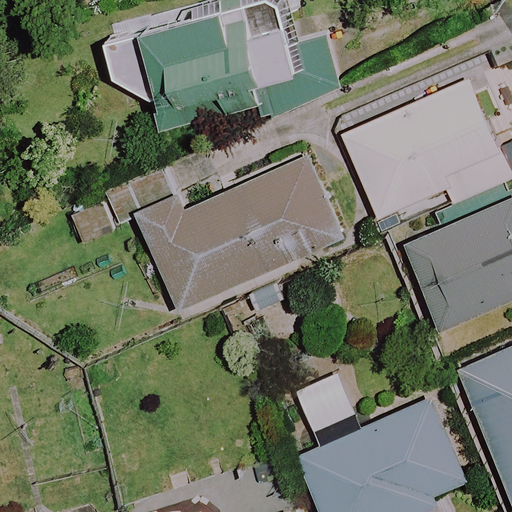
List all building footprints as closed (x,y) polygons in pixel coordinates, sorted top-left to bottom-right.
[(320,10),(318,0),(244,0),(112,31),(123,76),(151,93),(159,126),(265,101),(267,107),(339,91),(320,10)] [(511,178),(511,148),(483,76),(351,128),(383,211),(452,184),(459,199),(511,178)] [(351,234),(316,151),(152,221),(187,303),(351,234)] [(511,294),(511,197),(413,240),(449,322),(511,294)] [(511,346),(465,366),(511,476),(511,346)] [(363,409),(344,367),(301,386),(320,428),(363,409)] [(415,511),(477,485),(437,394),(305,453),(330,511),(415,511)] [(300,511),(291,478),(178,511),(300,511)]
